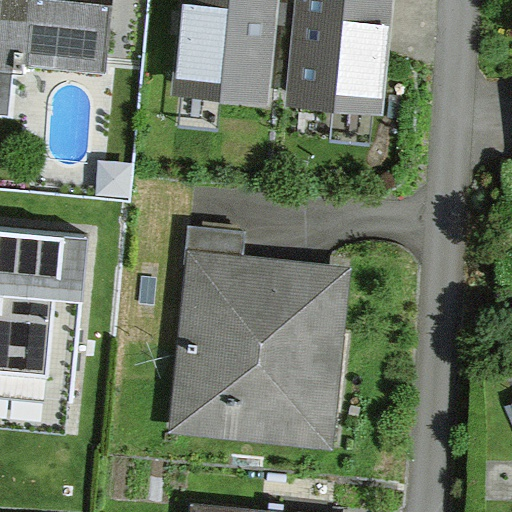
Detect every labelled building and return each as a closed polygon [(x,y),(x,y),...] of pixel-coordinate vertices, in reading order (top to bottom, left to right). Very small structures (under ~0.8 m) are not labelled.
[(111,0),(0,0),(0,111),(9,112),(13,67),(23,68),(24,59),(105,67),(111,0)] [(286,0),(190,0),(183,89),(280,96),(286,0)] [(405,0),(308,0),(301,100),(397,107),(405,0)] [(0,404),(67,410),(81,233),(0,226),(0,404)] [(335,275),(198,264),(186,422),(322,433),(335,275)] [(346,511),(191,498),(189,511),(346,511)]
